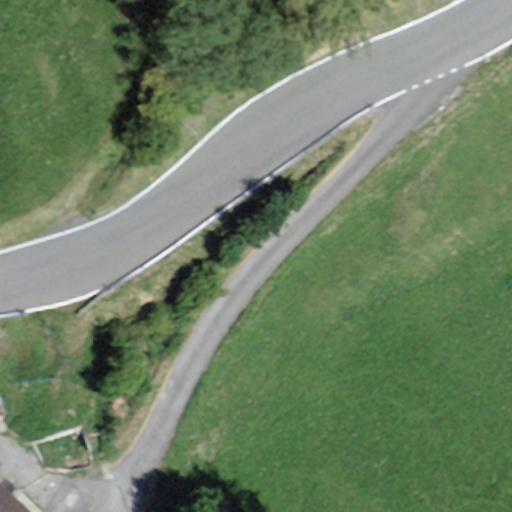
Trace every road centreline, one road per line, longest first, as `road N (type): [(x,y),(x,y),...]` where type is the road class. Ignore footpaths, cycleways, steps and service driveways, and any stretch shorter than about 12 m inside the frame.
road 1 (residential): [(110,511),(253,275),(423,103),(423,49)]
road 2 (unclassified): [(0,282),(136,234),(316,97),(423,49)]
